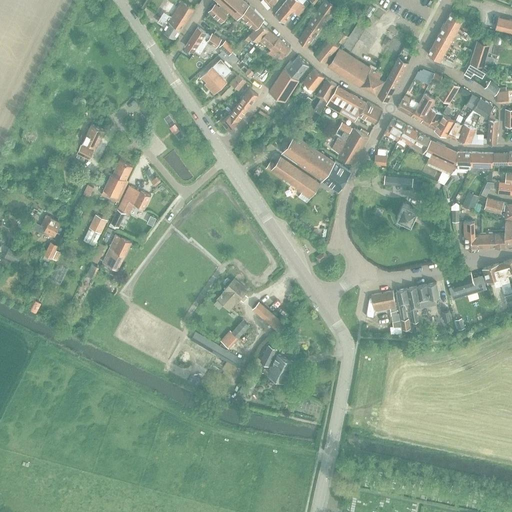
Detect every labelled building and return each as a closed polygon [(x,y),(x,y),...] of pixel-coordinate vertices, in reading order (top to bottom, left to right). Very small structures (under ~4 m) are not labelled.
[(162,29),(175,38),(194,7),(183,0),(181,0),(172,16),(164,11),(157,21),(165,25),(162,29)] [(245,18),(255,8),(251,4),(250,4),(250,3),(249,4),(245,0),(218,0),(235,15),(238,19),(242,15),(245,18)] [(294,11),(298,14),(306,5),(300,0),(285,0),(275,13),(285,21),(294,11)] [(318,30),(319,30),(336,5),(329,0),(324,0),(306,28),(302,34),(299,40),(308,46),(318,30)] [(209,10),(221,21),(227,14),(216,3),(209,10)] [(455,5),(448,18),(465,27),(471,14),(455,5)] [(255,27),(260,22),(261,22),(264,18),(255,8),(245,18),(246,19),(252,24),(249,27),(252,30),(255,27)] [(508,31),(511,19),(499,16),(496,28),(508,31)] [(448,18),(441,29),(458,39),(465,27),(448,18)] [(352,79),(363,61),(357,58),(349,53),(368,23),(362,19),(361,21),(359,20),(341,48),(340,46),(328,64),(352,79)] [(258,41),(260,39),(269,29),(260,22),(255,27),(252,30),(245,38),(225,60),(231,66),(239,58),(236,55),(247,40),(252,35),(258,41)] [(198,26),(186,45),(194,50),(195,49),(200,52),(208,41),(207,41),(211,35),(198,26)] [(260,39),(271,49),(269,52),(271,54),(279,61),(290,48),(269,29),(260,39)] [(441,29),(435,41),(452,50),(458,39),(441,29)] [(337,39),(341,42),(347,34),(343,31),(337,39)] [(211,35),(207,41),(208,41),(216,47),(222,38),(221,38),(213,32),(211,35)] [(315,52),(326,61),(334,52),(340,44),(329,36),(315,52)] [(220,46),(230,54),(235,48),(226,39),(220,46)] [(471,61),(484,66),(491,43),(478,39),(471,61)] [(435,41),(428,54),(445,63),(452,50),(435,41)] [(298,77),(309,64),(298,55),(293,62),(290,60),(285,66),(282,71),(270,90),(285,100),(299,79),(298,77)] [(388,76),(398,81),(409,62),(399,56),(395,62),(393,66),(388,76)] [(220,58),(202,75),(216,90),(226,81),(222,78),(231,69),(220,58)] [(240,63),(253,71),(256,66),(243,58),(240,63)] [(363,61),(352,79),(361,85),(376,94),(384,80),(379,77),(382,73),(368,64),(363,61)] [(303,86),(311,92),(324,76),(314,67),(303,80),(306,83),(303,86)] [(388,101),(398,81),(388,76),(377,95),(388,101)] [(314,110),(320,113),(327,100),(337,84),(327,78),(317,94),(321,97),(314,110)] [(232,89),(235,86),(238,82),(235,79),(231,83),(232,84),(221,95),(225,100),(234,90),(232,89)] [(449,79),(439,96),(450,102),(450,101),(460,85),(449,79)] [(494,94),(498,90),(500,87),(491,79),(485,87),(494,94)] [(349,117),(360,97),(338,84),(331,97),(326,104),(349,117)] [(240,100),(248,107),(258,94),(250,87),(240,100)] [(498,90),(494,94),(500,101),(510,101),(509,89),(498,90)] [(423,121),(431,106),(436,98),(425,91),(419,102),(412,115),(423,121)] [(474,108),(480,98),(472,93),(465,104),(473,109),(474,108)] [(412,115),(419,102),(405,94),(398,107),(412,115)] [(360,97),(349,117),(355,121),(359,114),(376,123),(378,120),(383,110),(360,97)] [(474,108),(481,113),(486,116),(493,105),(481,97),(480,98),(474,108)] [(239,120),(248,107),(240,100),(230,113),(239,120)] [(456,120),(459,114),(456,112),(454,116),(448,113),(454,104),(450,101),(450,102),(446,109),(443,113),(444,113),(436,128),(447,135),(456,120)] [(431,106),(423,121),(435,128),(443,113),(431,106)] [(458,138),(459,138),(471,142),(484,141),(484,133),(476,133),(477,127),(476,126),(478,121),(481,113),(474,108),(473,109),(466,118),(464,122),(461,130),(458,138)] [(227,128),(239,120),(230,113),(221,120),(227,128)] [(456,120),(447,135),(458,138),(463,124),(460,121),(463,116),(459,114),(456,120)] [(499,119),(495,119),(495,116),(489,116),(487,142),(497,143),(499,119)] [(399,139),(406,124),(393,117),(385,132),(399,139)] [(81,144),(78,152),(90,157),(90,156),(92,152),(93,150),(93,149),(94,146),(96,147),(99,139),(104,129),(91,123),(86,133),(83,141),(82,144),(81,144)] [(412,145),(419,131),(406,124),(399,139),(398,140),(404,144),(406,142),(412,145)] [(347,125),(344,130),(349,133),(352,128),(347,125)] [(345,131),(341,136),(347,139),(344,144),(353,149),(354,147),(360,150),(369,135),(367,134),(368,132),(361,128),(361,130),(354,126),(350,134),(345,131)] [(50,141),(58,144),(63,134),(55,130),(50,141)] [(430,153),(436,141),(431,138),(419,131),(412,145),(424,151),(430,153)] [(347,139),(335,133),(333,132),(329,139),(334,143),(336,140),(339,142),(335,149),(339,152),(338,153),(353,162),(360,150),(354,147),(353,149),(344,144),(347,139)] [(323,179),(339,190),(351,171),(296,134),(283,152),(322,179),(323,179)] [(457,166),(457,151),(436,141),(430,153),(426,162),(442,170),(438,180),(444,183),(454,169),(457,166)] [(376,153),(374,164),(386,165),(388,149),(378,148),(378,154),(376,153)] [(472,164),(472,152),(457,151),(457,166),(454,169),(470,170),(472,164)] [(511,163),(511,151),(510,152),(494,151),(494,163),(502,163),(511,163)] [(472,152),(472,164),(479,164),(479,167),(483,167),(483,168),(488,169),(491,164),(493,164),(494,153),(472,152)] [(307,201),(320,182),(281,155),(275,164),(270,160),(266,167),(296,188),(293,192),(307,201)] [(129,180),(126,179),(133,165),(120,159),(113,172),(112,171),(101,193),(118,201),(129,180)] [(73,180),(79,183),(85,171),(73,166),(70,172),(76,175),(73,180)] [(385,175),(384,183),(412,186),(413,178),(385,175)] [(511,181),(510,182),(505,181),(500,180),(499,191),(511,192),(511,181)] [(117,208),(111,222),(119,225),(125,212),(131,201),(137,204),(144,207),(151,194),(136,187),(129,184),(117,208)] [(462,205),(473,209),(479,195),(468,191),(462,205)] [(62,199),(70,202),(73,195),(66,192),(62,199)] [(511,203),(507,202),(488,197),(485,207),(500,211),(502,207),(506,208),(505,217),(511,218),(511,203)] [(397,217),(412,224),(418,209),(404,203),(397,217)] [(45,230),(55,235),(61,221),(46,214),(40,226),(27,219),(23,228),(29,231),(30,227),(43,233),(45,230)] [(96,214),(90,227),(101,232),(107,219),(96,214)] [(479,233),(479,247),(506,246),(511,244),(511,219),(501,218),(500,228),(504,229),(504,233),(479,233)] [(465,236),(475,235),(475,220),(464,221),(465,236)] [(465,248),(479,247),(479,233),(479,235),(475,235),(465,236),(465,248)] [(110,247),(106,256),(121,263),(125,254),(131,241),(116,234),(110,247)] [(45,254),(52,258),(58,245),(51,242),(45,254)] [(92,259),(98,261),(105,245),(100,242),(92,259)] [(511,258),(503,261),(503,263),(507,274),(511,272),(511,258)] [(507,274),(503,263),(499,264),(498,263),(483,268),(487,281),(494,279),(496,286),(502,284),(505,294),(511,291),(511,290),(511,289),(510,284),(507,274)] [(454,289),(451,290),(453,298),(467,294),(464,286),(474,283),(476,291),(486,288),(482,275),(473,278),(471,272),(451,278),(454,289)] [(216,298),(230,310),(247,290),(234,278),(216,298)] [(437,281),(427,284),(431,305),(437,304),(436,301),(436,298),(440,297),(437,281)] [(421,308),(431,305),(427,284),(417,286),(421,308)] [(416,309),(421,308),(417,286),(407,288),(410,303),(411,308),(410,309),(413,322),(419,320),(416,309)] [(407,288),(396,290),(400,305),(403,318),(405,329),(412,327),(409,317),(408,317),(405,304),(410,303),(407,288)] [(399,313),(398,313),(393,290),(372,295),(372,296),(370,297),(366,315),(374,317),(375,310),(391,307),(393,326),(390,326),(391,333),(402,333),(399,313)] [(277,311),(274,314),(259,301),(253,308),(279,332),(289,321),(277,311)] [(449,309),(442,311),(444,319),(451,317),(449,309)] [(220,340),(229,348),(249,325),(243,319),(232,331),(230,329),(220,340)] [(191,338),(238,366),(242,359),(195,331),(191,338)] [(269,344),(261,360),(269,364),(271,365),(268,372),(284,380),(288,373),(290,369),(294,361),(277,353),(275,352),(277,348),(269,344)]
